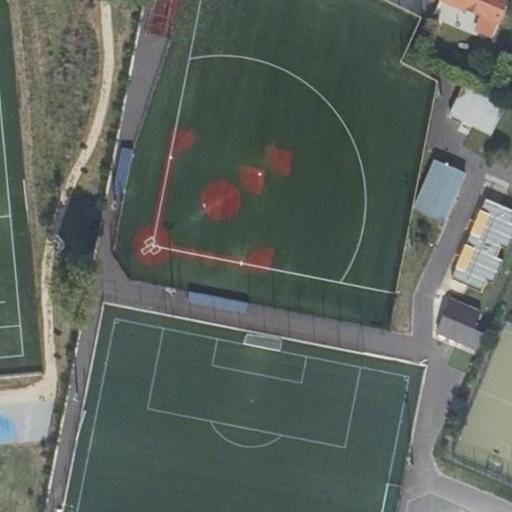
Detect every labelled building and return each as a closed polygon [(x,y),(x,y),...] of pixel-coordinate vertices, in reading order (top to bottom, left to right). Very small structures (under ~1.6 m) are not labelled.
[(439,0),(435,12),(493,35),(506,0),(439,0)] [(494,123),(502,104),(463,84),(449,111),(490,132),(494,123)] [(444,223),(465,173),(435,160),(413,210),(444,223)] [(487,307),(511,246),(511,234),(472,216),(439,291),(485,311),(487,307)] [(511,279),(511,246),(487,307),(499,312),(511,279)] [(433,331),(475,350),(483,332),(474,328),(481,311),(448,297),(433,331)] [(126,484),(126,467),(87,468),(87,498),(113,498),(112,484),(126,484)]
